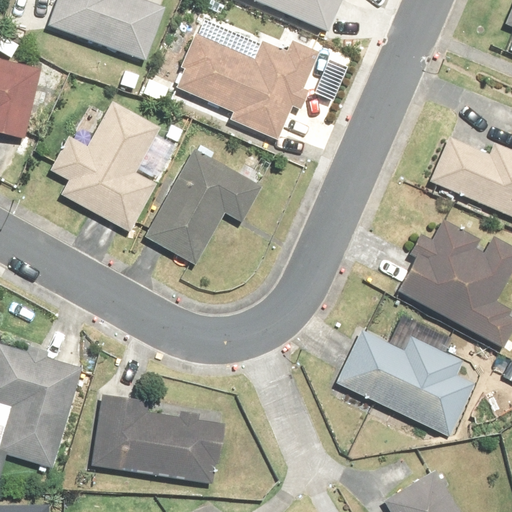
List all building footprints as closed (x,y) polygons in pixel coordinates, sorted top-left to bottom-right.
[(53,0),(44,26),(143,60),(161,8),(137,0),(53,0)] [(251,0),(324,31),(337,0),(251,0)] [(511,20),(511,0),(508,0),(501,16),(511,20)] [(179,69),(171,89),(230,111),(225,123),(274,142),(288,107),(298,112),(306,91),(300,89),(315,50),(288,39),(283,51),(255,41),(249,56),(189,33),(175,68),(179,69)] [(37,68),(0,59),(0,135),(21,140),(37,68)] [(166,89),(120,70),(113,86),(160,105),(166,89)] [(133,171),(156,128),(109,102),(85,146),(65,135),(46,170),(66,181),(58,195),(125,231),(152,181),(133,171)] [(186,122),(170,115),(158,140),(175,148),(186,122)] [(446,129),(425,173),(511,213),(511,146),(490,136),(485,148),(446,129)] [(260,188),(190,149),(141,238),(192,266),(221,213),(240,224),(260,188)] [(407,250),(390,281),(500,342),(511,320),(511,311),(504,307),(507,303),(492,295),(511,258),(511,241),(490,230),(482,245),(472,239),(476,232),(439,212),(428,231),(414,224),(401,246),(407,250)] [(358,322),(332,376),(447,433),(473,379),(453,369),(460,354),(408,328),(401,343),(358,322)] [(0,447),(49,461),(77,360),(43,350),(44,344),(23,339),(21,344),(0,338),(0,398),(5,400),(0,419),(0,447)] [(99,386),(88,459),(208,478),(218,417),(143,405),(145,394),(99,386)] [(459,511),(430,464),(379,494),(390,511),(459,511)] [(0,511),(45,511),(46,500),(0,500),(0,511)]
